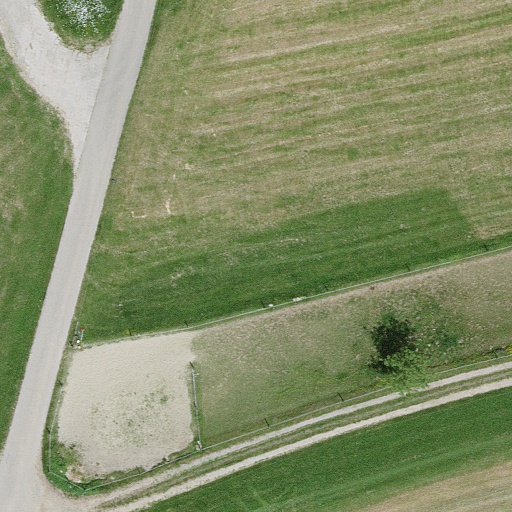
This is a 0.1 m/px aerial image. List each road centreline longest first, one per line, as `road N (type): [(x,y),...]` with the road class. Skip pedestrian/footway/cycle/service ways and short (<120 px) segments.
road 1 (residential): [(140,0),(4,511)]
road 2 (track): [(87,511),(325,425),(511,374)]
